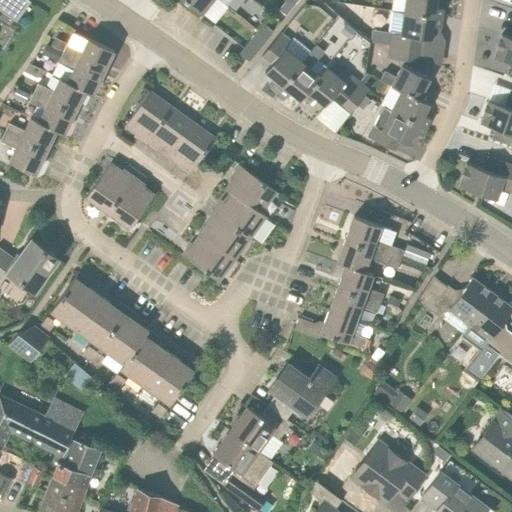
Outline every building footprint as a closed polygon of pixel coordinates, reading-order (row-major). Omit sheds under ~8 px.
[(22,0),(0,0),(0,7),(14,18),(25,2),(22,0)] [(185,0),(202,14),(214,0),(185,0)] [(285,0),(279,8),(286,15),(295,4),(289,0),(285,0)] [(404,0),(403,11),(442,17),(444,8),(436,7),(437,0),(404,0)] [(392,33),(390,45),(415,49),(416,37),(432,39),(433,26),(441,28),(442,17),(403,11),(401,34),(392,33)] [(268,38),(274,31),(264,23),(258,30),(268,38)] [(347,24),(340,32),(348,39),(355,31),(347,24)] [(268,38),(258,30),(254,35),(249,42),(239,54),(249,62),(268,38)] [(290,40),(281,32),(262,56),(271,63),(265,71),(275,80),(270,86),(278,92),(302,62),(311,51),(293,36),(290,40)] [(511,75),(511,37),(502,34),(494,57),(509,62),(505,73),(511,75)] [(56,38),(52,46),(63,51),(67,44),(56,38)] [(82,50),(68,43),(64,54),(104,73),(114,50),(88,38),(82,50)] [(64,54),(47,45),(42,54),(60,62),(64,54)] [(325,66),(318,60),(324,52),(316,45),(311,51),(302,62),(278,92),(285,98),(290,92),(301,100),(303,98),(302,97),(319,75),(325,66)] [(415,49),(390,45),(389,58),(413,61),(415,49)] [(104,73),(64,54),(60,62),(73,68),(67,80),(59,76),(59,78),(85,91),(93,95),(104,73)] [(303,98),(309,103),(314,96),(324,104),(331,97),(341,105),(359,82),(334,61),(329,68),(325,66),(319,75),(302,97),(303,98)] [(391,85),(401,91),(401,90),(427,103),(427,102),(427,101),(431,94),(424,90),(430,78),(401,64),(395,75),(385,70),(380,79),(391,85)] [(38,82),(33,91),(75,112),(85,91),(59,78),(53,89),(38,82)] [(359,82),(341,105),(350,111),(364,95),(368,90),(359,82)] [(13,94),(27,101),(31,92),(17,86),(13,94)] [(150,90),(125,126),(146,141),(144,143),(145,143),(172,106),(150,90)] [(401,90),(401,91),(391,109),(427,127),(431,119),(424,115),(430,103),(427,102),(427,103),(401,90)] [(64,134),(75,112),(33,91),(29,100),(44,108),(39,120),(30,116),(29,117),(56,130),(64,134)] [(365,95),(364,95),(359,103),(358,105),(363,108),(369,106),(373,100),(365,95)] [(492,139),(511,145),(511,104),(511,107),(488,100),(480,122),(495,128),(492,139)] [(168,157),(194,122),(172,106),(145,143),(146,144),(147,142),(151,144),(168,157)] [(427,127),(391,109),(391,110),(383,106),(373,125),(368,136),(395,150),(400,140),(409,144),(415,132),(422,136),(427,127)] [(9,121),(4,132),(46,152),(56,130),(29,118),(24,129),(9,121)] [(190,173),(215,137),(194,122),(168,157),(190,173)] [(35,174),(46,152),(4,132),(0,140),(15,147),(9,161),(35,174)] [(511,191),(511,165),(493,159),(489,170),(466,163),(459,185),(496,198),(499,188),(511,191)] [(85,197),(107,213),(132,178),(111,162),(85,197)] [(226,187),(262,212),(277,191),(241,166),(226,187)] [(133,175),(132,178),(107,213),(129,229),(155,194),(133,179),(135,176),(133,175)] [(226,187),(225,188),(225,189),(230,192),(221,204),(218,209),(215,212),(251,238),(266,216),(262,212),(226,187)] [(215,212),(213,210),(212,212),(215,213),(200,234),(235,259),(251,238),(215,212)] [(400,259),(404,250),(376,239),(381,226),(354,216),(345,239),(400,259)] [(200,234),(184,256),(219,281),(235,259),(200,234)] [(8,272),(34,291),(58,258),(31,239),(16,260),(8,255),(0,248),(0,275),(4,269),(8,272)] [(400,259),(345,239),(337,262),(345,265),(373,276),(373,274),(364,271),(369,258),(385,264),(385,263),(397,268),(400,259)] [(402,256),(411,259),(414,250),(405,247),(402,256)] [(373,276),(345,265),(337,289),(380,305),(384,294),(368,288),(373,276)] [(120,302),(119,303),(116,307),(82,282),(86,277),(78,272),(41,324),(50,330),(59,317),(91,340),(82,353),(98,365),(107,351),(124,363),(110,382),(119,388),(128,374),(161,398),(152,411),(160,417),(197,365),(190,359),(186,364),(183,362),(152,340),(155,335),(131,317),(135,312),(120,302)] [(446,285),(434,276),(416,300),(443,319),(450,309),(470,324),(493,293),(470,276),(469,277),(471,279),(469,281),(463,290),(461,289),(457,294),(448,286),(449,285),(447,284),(446,285)] [(380,305),(337,289),(328,311),(356,321),(362,307),(377,313),(380,305)] [(511,307),(493,293),(470,324),(490,339),(485,344),(499,354),(511,335),(511,334),(501,326),(511,310),(511,307)] [(387,294),(385,302),(396,306),(399,299),(387,294)] [(398,308),(386,304),(382,314),(394,318),(398,308)] [(361,348),(363,349),(367,338),(352,333),(356,321),(328,311),(320,333),(328,336),(361,348)] [(9,344),(20,352),(31,360),(48,337),(38,330),(33,326),(18,332),(9,344)] [(511,335),(499,354),(511,363),(511,335)] [(361,348),(328,336),(327,339),(360,351),(361,348)] [(363,355),(360,353),(354,364),(361,368),(367,357),(363,355)] [(267,404),(287,418),(295,407),(306,415),(334,376),(319,365),(309,378),(288,362),(269,388),(275,393),(267,404)] [(367,363),(362,372),(370,376),(375,367),(367,363)] [(397,390),(383,380),(374,393),(388,403),(397,390)] [(400,411),(410,398),(399,390),(389,403),(400,411)] [(0,447),(9,430),(63,456),(82,410),(54,396),(42,420),(0,397),(0,447)] [(282,441),(279,439),(291,421),(287,418),(267,404),(260,414),(247,405),(229,430),(269,459),(282,441)] [(418,406),(409,418),(428,432),(433,425),(424,418),(428,413),(418,406)] [(511,416),(502,409),(473,447),(511,476),(511,474),(511,416)] [(223,485),(258,509),(266,498),(253,489),(272,461),(269,459),(229,430),(213,453),(228,464),(223,470),(231,475),(230,476),(231,476),(225,484),(223,485)] [(57,462),(52,475),(84,486),(98,448),(72,439),(63,464),(57,462)] [(378,441),(351,477),(378,497),(380,495),(392,494),(395,490),(396,490),(397,490),(406,497),(423,474),(378,441)] [(440,446),(434,453),(446,462),(451,454),(440,446)] [(120,454),(107,450),(104,458),(117,463),(120,454)] [(0,465),(0,474),(10,480),(19,459),(6,452),(0,465)] [(27,483),(36,487),(44,470),(33,466),(27,483)] [(438,508),(434,511),(480,511),(480,505),(472,499),(474,496),(440,472),(422,496),(438,508)] [(0,474),(0,493),(3,495),(10,480),(0,474)] [(75,511),(84,486),(52,475),(40,509),(48,511),(75,511)] [(322,502),(314,511),(336,511),(334,510),(341,500),(315,480),(307,491),(322,502)] [(153,511),(154,510),(160,511),(172,511),(176,503),(140,488),(130,511),(108,511),(90,505),(87,511),(153,511)] [(234,511),(237,511),(241,508),(230,495),(224,500),(234,511)]
